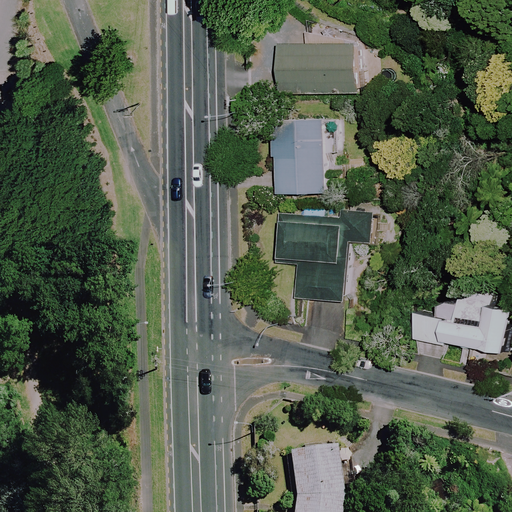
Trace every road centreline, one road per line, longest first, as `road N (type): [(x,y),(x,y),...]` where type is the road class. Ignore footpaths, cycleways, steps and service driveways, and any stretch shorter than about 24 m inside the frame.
road 1 (secondary): [(192,359),(187,0)]
road 2 (residential): [(192,359),(281,360),(511,416)]
road 3 (secondary): [(197,511),(192,359)]
